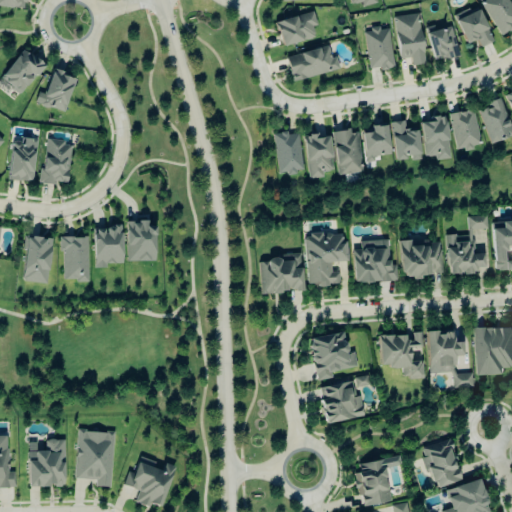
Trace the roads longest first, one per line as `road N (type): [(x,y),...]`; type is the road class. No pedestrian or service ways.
road 1 (tertiary): [(161,0),(219,210),(232,511)]
road 2 (residential): [(511,63),(449,88),(286,104),(268,88),(241,2)]
road 3 (residential): [(79,48),(119,109),(118,172),(107,190),(73,210),(0,207)]
road 4 (residential): [(511,300),(311,315),(290,330)]
road 5 (residential): [(322,452),(300,446),(284,455),(278,474),(287,493),(306,499),(325,490),(331,471),(322,452)]
road 6 (residential): [(88,3),(48,7),(45,30),(53,42),(70,49),(88,42),(97,24),(88,3)]
